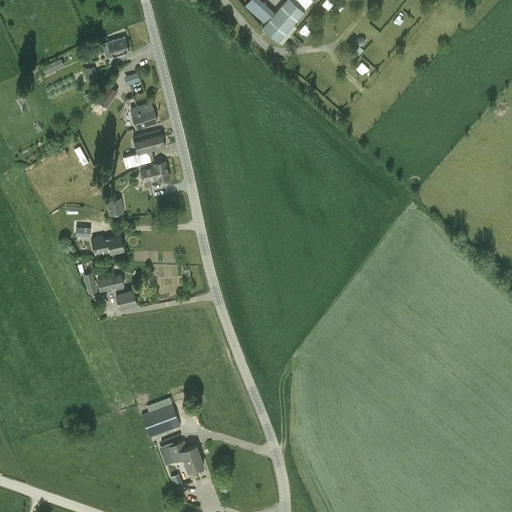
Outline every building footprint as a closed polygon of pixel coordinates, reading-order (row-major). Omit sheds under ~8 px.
[(285,0),(263,26),(262,27),(277,41),(304,11),(291,0),(285,0)] [(102,43),(106,57),(129,51),(125,37),(102,43)] [(359,46),(363,46),(365,43),(365,39),(362,37),(358,37),(356,40),(356,44),(359,46)] [(367,56),(374,60),(377,54),(370,50),(367,56)] [(46,75),(64,66),(61,60),(43,69),(46,75)] [(364,60),(358,66),(365,72),(370,67),(364,60)] [(85,68),(90,81),(98,78),(93,65),(85,68)] [(137,71),(123,76),(125,85),(140,80),(137,71)] [(96,106),(104,111),(118,90),(109,85),(96,106)] [(135,127),(157,121),(151,102),(130,108),(135,127)] [(40,126),(39,126),(38,124),(34,126),(35,128),(34,129),(36,133),(43,130),(40,126)] [(134,137),(138,152),(122,156),(125,167),(154,160),(151,149),(164,146),(160,130),(134,137)] [(81,145),(75,147),(82,164),(88,161),(81,145)] [(143,184),(157,181),(157,180),(169,178),(166,161),(140,166),(143,184)] [(105,195),(108,215),(123,212),(121,197),(111,199),(110,194),(105,195)] [(90,222),(74,221),(74,235),(89,236),(90,222)] [(123,249),(120,234),(104,238),(104,236),(93,238),(96,254),(111,251),(111,252),(123,249)] [(96,292),(91,272),(83,274),(88,294),(96,292)] [(124,291),(122,284),(123,284),(121,274),(98,279),(100,289),(107,288),(108,291),(111,290),(110,287),(115,286),(117,293),(116,293),(119,307),(136,303),(133,289),(124,291)] [(172,403),(141,414),(149,437),(180,426),(172,403)] [(188,470),(191,477),(198,474),(195,467),(203,464),(196,444),(185,448),(183,441),(171,445),(172,448),(162,451),(166,463),(183,457),(188,470)]
